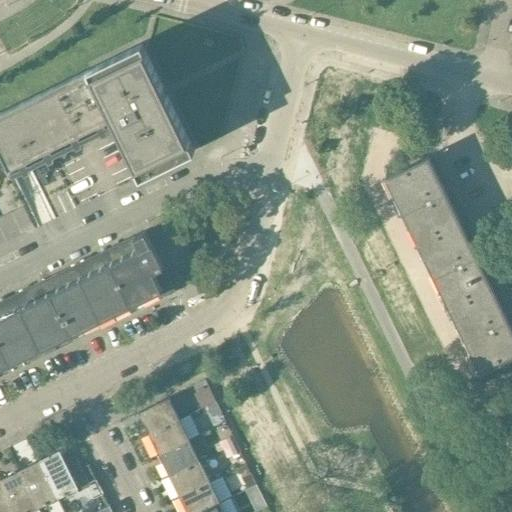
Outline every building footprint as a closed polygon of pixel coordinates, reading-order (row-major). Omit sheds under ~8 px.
[(0,111),(0,152),(8,169),(9,169),(17,165),(111,119),(111,118),(112,119),(114,117),(113,114),(122,110),(128,121),(116,127),(138,172),(140,177),(194,150),(167,94),(165,95),(162,87),(163,86),(142,43),(0,111)] [(428,156),(406,167),(385,177),(417,243),(460,222),(428,156)] [(491,286),(460,222),(417,243),(448,307),(469,297),(491,286)] [(156,233),(163,230),(159,223),(153,227),(156,233)] [(0,301),(0,368),(161,290),(154,274),(164,270),(145,231),(0,301)] [(511,329),(491,286),(469,297),(448,307),(472,356),(479,371),(511,355),(511,329)] [(215,401),(212,394),(199,400),(203,408),(215,401)] [(169,398),(138,412),(148,434),(179,419),(169,398)] [(179,419),(148,434),(158,455),(189,440),(179,419)] [(220,442),(223,449),(236,443),(232,436),(220,442)] [(189,440),(158,455),(169,476),(199,461),(189,440)] [(236,443),(223,449),(227,457),(239,450),(236,443)] [(59,451),(40,460),(58,498),(66,494),(68,497),(90,486),(75,456),(64,461),(59,451)] [(40,460),(20,470),(38,507),(58,498),(40,460)] [(199,461),(169,476),(179,497),(210,482),(199,461)] [(20,470),(1,479),(16,511),(28,511),(38,507),(20,470)] [(240,484),(243,491),(256,485),(253,478),(240,484)] [(16,511),(1,479),(0,479),(0,511),(16,511)] [(210,482),(179,497),(186,511),(199,511),(220,502),(210,482)] [(256,485),(243,491),(247,498),(260,492),(256,485)] [(224,511),(220,502),(199,511),(224,511)]
